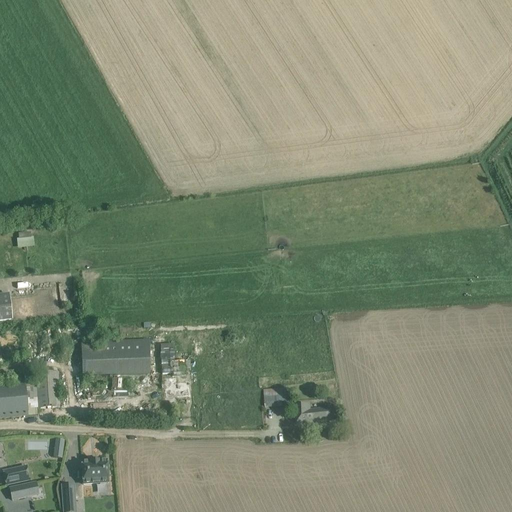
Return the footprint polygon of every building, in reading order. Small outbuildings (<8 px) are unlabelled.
[(9,294),(0,294),(0,321),(12,321),(9,294)] [(148,340),(80,342),(82,377),(149,375),(148,340)] [(172,345),(160,345),(161,375),(174,374),(180,374),(180,377),(185,376),(185,373),(185,362),(173,362),(172,345)] [(0,418),(28,416),(38,416),(38,414),(37,409),(49,409),(59,408),(57,372),(35,373),(35,376),(24,377),(24,382),(0,383),(0,418)] [(285,389),(263,390),(264,408),(281,407),(281,403),(286,402),(285,390),(285,389)] [(306,405),(296,406),(297,425),(331,423),(330,409),(310,410),(310,405),(306,405)] [(52,458),(62,458),(63,440),(53,439),(52,458)] [(106,461),(81,463),(83,485),(93,484),(108,483),(107,479),(106,461)] [(5,472),(3,472),(4,476),(6,486),(20,483),(29,481),(26,467),(5,472)] [(28,485),(9,489),(12,501),(31,497),(28,485)] [(73,485),(61,486),(62,498),(63,511),(75,511),(74,497),(73,485)]
